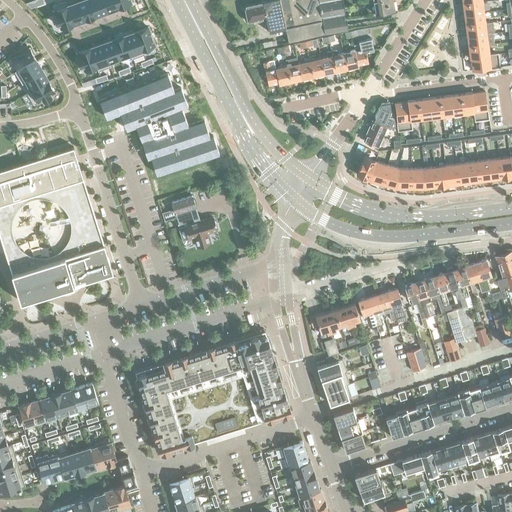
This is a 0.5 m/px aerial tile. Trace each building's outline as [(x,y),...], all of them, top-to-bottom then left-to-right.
[(65,0),(52,5),(55,14),(53,15),(57,24),(59,24),(61,28),(73,24),(65,0)] [(66,0),(65,0),(73,24),(85,19),(78,1),(67,5),(66,0)] [(80,0),(78,1),(85,19),(96,15),(90,0),(80,0)] [(103,0),(90,0),(96,15),(107,11),(103,0)] [(103,0),(107,11),(119,7),(115,0),(103,0)] [(285,28),(279,0),(266,0),(245,4),(246,14),(245,16),(245,17),(245,18),(245,19),(245,20),(246,20),(247,21),(248,21),(248,22),(266,17),(269,32),(285,28)] [(291,0),(279,0),(285,28),(297,25),(291,0)] [(291,0),(297,25),(285,28),(288,41),(324,33),(317,0),(291,0)] [(342,0),(318,0),(321,16),(345,12),(342,0)] [(393,0),(372,0),(374,13),(395,10),(393,0)] [(482,1),(462,3),(464,14),(484,12),(482,1)] [(345,12),(321,16),(324,33),(348,29),(345,12)] [(484,12),(464,14),(464,19),(465,25),(485,22),(484,12)] [(485,22),(465,25),(467,36),(486,33),(485,22)] [(148,26),(135,31),(144,54),(143,49),(155,45),(148,26)] [(135,31),(124,35),(133,58),(144,54),(135,31)] [(486,33),(467,36),(468,46),(488,44),(486,33)] [(124,35),(113,39),(120,58),(130,54),(132,58),(133,58),(124,35)] [(355,49),(358,63),(369,61),(366,51),(374,49),(371,37),(359,40),(359,43),(354,44),(355,49)] [(113,39),(102,43),(110,66),(111,66),(109,62),(120,58),(113,39)] [(102,43),(90,47),(99,70),(110,66),(102,43)] [(488,44),(468,46),(469,56),(470,56),(489,54),(488,44)] [(29,47),(10,59),(17,70),(15,71),(15,72),(36,59),(29,47)] [(79,57),(77,57),(80,67),(82,66),(84,71),(97,66),(98,71),(99,70),(90,47),(77,52),(79,57)] [(336,70),(347,68),(343,51),(337,53),(336,49),(331,50),(331,53),(332,52),(336,70)] [(358,63),(355,49),(343,51),(347,68),(359,65),(358,63)] [(321,57),(324,73),(336,70),(332,52),(331,53),(327,53),(328,55),(321,57)] [(470,56),(472,70),(500,66),(498,53),(489,54),(470,56)] [(309,56),(309,57),(313,76),(324,73),(321,57),(315,58),(314,54),(309,56)] [(304,60),(298,62),(302,78),(313,76),(309,57),(304,59),(304,60)] [(36,59),(15,72),(21,82),(42,70),(36,59)] [(278,81),(275,67),(270,68),(268,60),(263,61),(268,83),(278,81)] [(286,63),(290,81),(302,78),(298,62),(291,63),(290,62),(286,63)] [(286,63),(282,64),(283,65),(275,67),(278,81),(279,84),(290,81),(286,63)] [(42,70),(21,82),(27,92),(48,80),(42,70)] [(167,72),(99,100),(106,118),(120,112),(127,129),(136,125),(141,139),(147,157),(151,157),(156,173),(219,153),(213,134),(210,135),(204,118),(188,124),(181,107),(188,105),(180,87),(174,89),(167,72)] [(48,80),(27,92),(34,104),(43,99),(44,101),(52,96),(51,94),(55,92),(48,80)] [(472,91),(461,93),(464,113),(474,111),(472,92),(472,91)] [(485,91),(472,92),(474,111),(475,120),(489,118),(485,91)] [(461,93),(450,94),(453,114),(464,113),(461,93)] [(450,94),(440,96),(442,115),(453,114),(450,94)] [(440,96),(429,97),(431,117),(442,115),(440,96)] [(429,97),(418,99),(421,118),(431,117),(429,97)] [(418,99),(408,100),(408,101),(410,120),(411,120),(421,118),(418,99)] [(373,119),(373,120),(386,126),(393,129),(394,129),(395,125),(395,121),(394,117),(393,109),(391,109),(390,101),(389,102),(381,103),(380,106),(379,106),(373,119)] [(408,101),(394,103),(398,130),(412,128),(411,120),(410,120),(408,101)] [(372,119),(368,129),(382,136),(383,133),(384,132),(384,131),(385,129),(386,127),(386,126),(373,120),(373,119),(372,119)] [(368,129),(363,139),(368,142),(367,142),(373,145),(373,144),(378,146),(380,140),(389,144),(391,145),(392,144),(393,142),(393,141),(393,140),(387,138),(382,136),(368,129)] [(0,228),(3,236),(23,298),(112,270),(83,179),(73,146),(0,169),(0,228)] [(369,173),(375,160),(364,155),(356,174),(367,178),(369,173)] [(511,174),(509,155),(499,157),(501,177),(511,175),(511,174)] [(499,157),(488,158),(491,178),(501,177),(499,157)] [(488,158),(477,160),(480,180),(491,178),(488,158)] [(373,174),(377,161),(376,160),(375,160),(369,173),(373,174)] [(477,160),(467,161),(469,181),(480,180),(477,160)] [(377,161),(373,174),(372,180),(382,183),(388,164),(377,161)] [(467,161),(456,162),(459,183),(469,181),(467,161)] [(456,162),(445,164),(448,184),(459,183),(456,162)] [(388,164),(382,183),(393,186),(394,180),(398,166),(388,164)] [(445,164),(435,165),(437,185),(448,184),(445,164)] [(424,167),(426,187),(437,185),(435,165),(424,167)] [(400,180),(400,187),(411,187),(411,167),(400,167),(400,180)] [(411,167),(411,187),(422,187),(422,167),(411,167)] [(192,194),(171,201),(175,213),(180,227),(195,222),(191,208),(196,206),(194,201),(192,194)] [(195,222),(180,227),(180,228),(184,227),(188,239),(194,237),(197,247),(212,242),(209,232),(217,230),(213,216),(195,222)] [(511,277),(504,253),(495,255),(501,276),(497,277),(499,287),(503,298),(509,296),(511,302),(511,304),(511,277)] [(485,290),(487,295),(491,294),(490,289),(486,277),(491,275),(486,259),(476,262),(485,290)] [(481,292),(485,290),(476,262),(465,265),(470,282),(477,280),(481,292)] [(465,297),(469,295),(465,284),(470,282),(465,265),(456,268),(465,297)] [(477,335),(475,330),(465,297),(456,268),(444,272),(449,289),(450,290),(451,289),(452,288),(456,286),(458,290),(456,290),(455,292),(457,298),(459,299),(462,306),(451,310),(446,312),(455,338),(456,341),(476,335),(477,335)] [(444,272),(435,275),(446,312),(451,310),(444,290),(449,289),(444,272)] [(430,301),(431,301),(438,299),(442,313),(446,312),(435,275),(423,278),(426,288),(430,301)] [(414,281),(425,317),(430,316),(428,309),(427,309),(425,302),(430,301),(426,288),(423,278),(414,281)] [(425,317),(414,281),(404,284),(410,301),(411,305),(416,303),(421,318),(425,317)] [(396,287),(386,290),(396,321),(407,318),(403,306),(396,287)] [(386,290),(377,293),(382,309),(388,307),(391,320),(393,325),(397,324),(396,321),(386,290)] [(368,296),(367,296),(378,328),(381,327),(382,327),(381,324),(379,315),(384,313),(382,310),(382,309),(377,293),(368,296)] [(359,302),(357,302),(361,316),(363,315),(368,314),(372,326),(371,326),(373,332),(378,330),(378,328),(367,296),(358,299),(359,302)] [(355,302),(345,305),(352,327),(356,325),(355,322),(361,320),(359,316),(361,316),(357,302),(355,303),(355,302)] [(338,305),(334,306),(340,326),(346,324),(347,328),(352,327),(345,305),(339,307),(338,305)] [(331,309),(325,311),(332,333),(336,332),(335,328),(340,326),(334,306),(330,307),(331,309)] [(319,311),(309,314),(313,327),(318,325),(321,332),(326,331),(327,334),(332,333),(325,311),(319,313),(319,311)] [(477,335),(476,335),(480,345),(484,344),(489,342),(484,327),(479,329),(475,330),(477,335)] [(508,327),(498,330),(502,342),(511,339),(508,327)] [(273,355),(269,345),(270,345),(267,335),(266,335),(265,330),(237,338),(236,339),(236,338),(226,341),(226,342),(215,345),(214,345),(206,348),(188,354),(187,353),(177,357),(178,357),(176,357),(172,359),(171,358),(163,361),(163,362),(135,370),(136,376),(139,386),(140,386),(144,399),(143,399),(147,409),(148,413),(151,424),(151,423),(153,428),(152,428),(156,438),(157,442),(160,452),(171,449),(186,444),(194,442),(194,441),(266,419),(267,419),(275,416),(282,414),(290,411),(291,411),(288,403),(286,397),(283,387),(280,379),(280,378),(278,369),(277,369),(275,363),(276,363),(273,355)] [(356,342),(364,340),(362,334),(355,336),(356,342)] [(349,345),(356,342),(355,336),(347,339),(349,345)] [(329,352),(338,349),(334,338),(325,341),(329,352)] [(340,348),(347,346),(345,340),(338,342),(340,348)] [(419,343),(425,362),(431,361),(425,341),(419,343)] [(426,366),(420,347),(406,351),(412,370),(426,366)] [(339,359),(337,353),(325,357),(327,363),(339,359)] [(347,370),(342,358),(339,359),(327,363),(317,367),(321,379),(345,371),(347,370)] [(349,382),(345,371),(321,379),(325,391),(347,383),(349,382)] [(506,374),(496,377),(497,380),(503,399),(511,396),(511,392),(507,377),(507,375),(506,374)] [(486,377),(476,381),(477,384),(478,386),(484,406),(493,403),(487,383),(486,377)] [(497,380),(487,383),(493,403),(503,399),(497,380)] [(98,402),(92,382),(81,385),(88,405),(98,402)] [(351,396),(347,383),(325,391),(329,403),(351,396)] [(477,384),(465,388),(472,409),(484,406),(478,386),(477,384)] [(88,405),(81,385),(71,388),(78,411),(79,410),(78,408),(88,405)] [(78,411),(71,388),(61,391),(68,414),(78,411)] [(465,388),(455,392),(456,393),(462,413),(472,409),(465,388)] [(68,414),(61,391),(50,395),(57,417),(67,414),(68,414)] [(456,393),(446,396),(452,416),(462,413),(456,393)] [(57,417),(50,395),(40,398),(46,418),(56,415),(57,417)] [(446,396),(437,399),(443,419),(452,416),(446,396)] [(46,418),(40,398),(30,401),(36,421),(46,418)] [(426,398),(415,402),(416,406),(422,425),(434,422),(428,402),(426,398)] [(437,399),(428,402),(434,422),(443,419),(437,399)] [(36,421),(30,401),(19,404),(25,425),(36,421)] [(352,406),(333,413),(337,424),(356,418),(352,406)] [(416,406),(407,409),(413,428),(422,425),(416,406)] [(407,407),(395,411),(396,412),(402,432),(413,428),(407,409),(407,407)] [(396,412),(385,416),(387,422),(392,435),(402,432),(396,412)] [(337,424),(341,437),(360,431),(362,430),(358,417),(356,418),(337,424)] [(383,423),(382,424),(386,437),(392,435),(387,422),(383,423)] [(511,423),(503,427),(507,438),(511,436),(511,423)] [(493,430),(500,451),(510,448),(507,438),(503,427),(493,430)] [(482,434),(488,453),(489,455),(500,452),(500,451),(493,430),(482,434)] [(341,437),(346,450),(365,443),(360,431),(341,437)] [(473,436),(479,456),(488,453),(482,434),(473,436)] [(8,445),(4,435),(0,436),(0,447),(12,444),(12,443),(8,445)] [(461,440),(467,460),(468,461),(479,458),(479,456),(473,436),(461,440)] [(116,458),(109,437),(99,440),(106,465),(117,461),(116,458)] [(106,465),(99,440),(98,440),(99,443),(89,446),(96,468),(106,465)] [(305,450),(302,440),(280,447),(284,457),(305,450)] [(452,443),(458,462),(467,460),(461,440),(452,443)] [(441,447),(447,466),(447,468),(459,465),(458,462),(452,443),(441,447)] [(0,458),(15,454),(12,444),(0,447),(0,458)] [(96,468),(89,446),(89,447),(79,450),(85,470),(86,470),(95,467),(95,468),(96,468)] [(431,450),(437,469),(447,466),(441,447),(431,450)] [(85,470),(79,450),(69,453),(68,448),(67,449),(75,473),(85,470)] [(75,473),(67,449),(57,452),(65,476),(75,473),(75,474),(75,473)] [(308,459),(305,450),(284,457),(287,467),(288,467),(290,466),(309,460),(308,459)] [(420,453),(424,465),(427,474),(438,471),(437,469),(431,450),(420,453)] [(65,476),(57,452),(57,453),(48,456),(47,454),(46,454),(54,478),(64,475),(64,477),(65,476)] [(424,465),(420,453),(396,461),(399,473),(424,465)] [(0,470),(19,464),(15,454),(0,458),(0,470)] [(54,478),(46,454),(36,457),(43,482),(54,478)] [(131,465),(128,455),(116,458),(117,461),(119,468),(120,471),(132,467),(131,465)] [(313,469),(310,459),(308,459),(309,460),(290,466),(288,467),(291,476),(313,469)] [(393,474),(399,473),(396,461),(390,463),(393,474)] [(0,481),(22,475),(19,464),(0,470),(0,481)] [(133,474),(134,474),(132,467),(120,471),(122,477),(124,484),(125,487),(137,484),(133,474)] [(354,474),(359,487),(380,479),(375,468),(354,474)] [(316,479),(313,469),(291,476),(294,486),(296,485),(316,479)] [(25,485),(22,475),(0,481),(0,493),(1,493),(1,495),(11,492),(21,489),(21,487),(25,485)] [(172,492),(194,485),(191,475),(169,482),(172,492)] [(318,486),(316,479),(296,485),(294,486),(297,495),(296,495),(297,496),(300,495),(301,495),(301,494),(319,489),(319,488),(318,486)] [(380,479),(359,487),(363,500),(387,492),(382,479),(380,479)] [(131,507),(125,487),(124,484),(114,488),(121,510),(131,507)] [(194,486),(194,485),(172,492),(175,502),(197,495),(197,494),(195,495),(192,486),(194,486)] [(412,500),(418,498),(425,496),(423,487),(409,492),(410,496),(405,498),(405,497),(385,504),(387,511),(394,511),(408,508),(406,502),(412,500)] [(406,487),(395,490),(397,496),(408,493),(406,487)] [(121,510),(114,488),(113,488),(103,491),(109,511),(110,511),(119,508),(120,510),(121,510)] [(320,488),(319,488),(319,489),(301,494),(301,495),(300,495),(297,496),(300,506),(324,499),(324,498),(320,488)] [(109,511),(103,491),(103,492),(94,495),(93,495),(98,511),(109,511)] [(510,511),(508,492),(497,494),(499,504),(491,505),(492,511),(510,511)] [(98,511),(93,495),(83,498),(87,511),(98,511)] [(200,504),(197,495),(175,502),(178,511),(203,504),(202,503),(200,504)] [(87,511),(83,498),(83,499),(73,502),(75,511),(87,511)] [(318,511),(327,509),(324,499),(300,506),(302,506),(304,511),(318,511)] [(476,501),(466,503),(467,511),(486,511),(486,510),(478,511),(476,501)] [(75,511),(73,502),(72,502),(73,503),(63,506),(64,511),(75,511)] [(467,511),(466,503),(455,505),(456,511),(467,511)]
